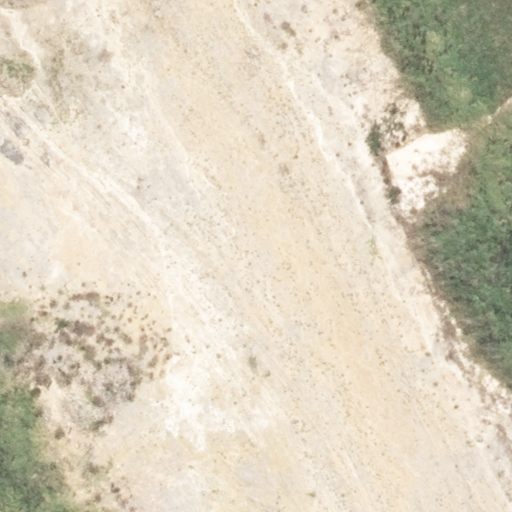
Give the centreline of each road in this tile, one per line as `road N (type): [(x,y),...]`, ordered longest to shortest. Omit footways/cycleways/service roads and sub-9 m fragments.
road 1 (tertiary): [(187,0),(461,511)]
road 2 (tertiary): [(332,511),(269,350),(73,0)]
